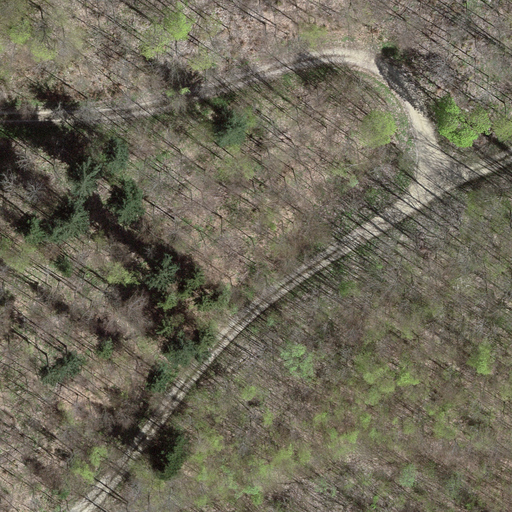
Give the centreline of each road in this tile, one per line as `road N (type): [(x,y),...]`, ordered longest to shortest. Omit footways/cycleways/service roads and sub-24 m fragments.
road 1 (track): [(431,190),(420,119),(405,88),(381,66),(349,54),(311,55),(149,106),(0,115)]
road 2 (track): [(81,511),(259,302),(431,190)]
